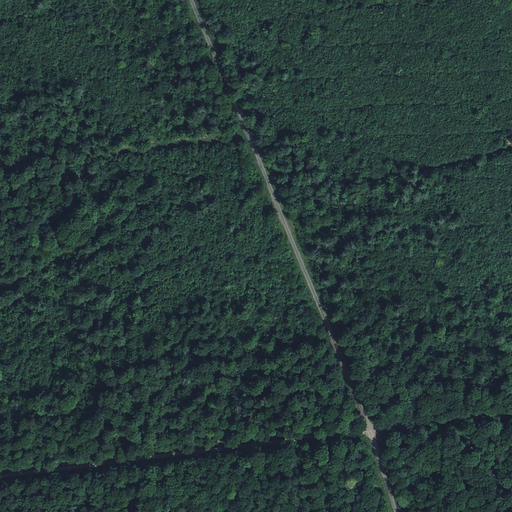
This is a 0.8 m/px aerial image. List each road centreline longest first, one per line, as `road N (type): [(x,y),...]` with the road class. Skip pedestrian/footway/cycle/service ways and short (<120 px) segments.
road 1 (track): [(274,198),(371,431)]
road 2 (track): [(371,431),(135,461)]
road 3 (track): [(191,0),(246,134)]
road 4 (track): [(511,416),(371,431)]
road 5 (track): [(135,461),(0,478)]
